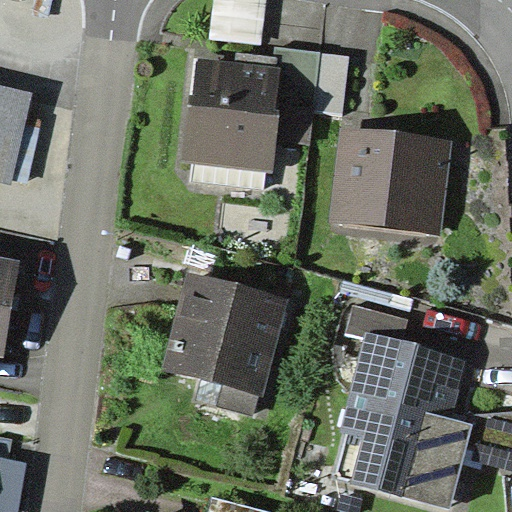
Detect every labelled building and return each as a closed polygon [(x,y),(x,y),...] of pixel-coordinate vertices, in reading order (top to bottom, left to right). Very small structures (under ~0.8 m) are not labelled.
[(295,80),(195,69),(184,171),(283,182),(295,80)] [(37,101),(0,92),(0,181),(19,185),(37,101)] [(452,153),(346,139),(333,233),(439,247),(452,153)] [(24,276),(0,271),(0,360),(9,363),(24,276)] [(261,409),(288,313),(190,285),(162,381),(261,409)] [(446,511),(479,376),(365,348),(331,489),(427,511),(446,511)]
